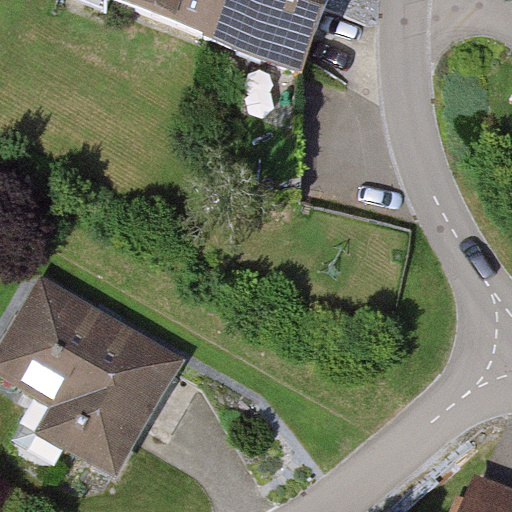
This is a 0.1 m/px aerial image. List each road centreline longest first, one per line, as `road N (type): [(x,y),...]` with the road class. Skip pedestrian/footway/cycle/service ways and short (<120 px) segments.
road 1 (residential): [(511,320),(425,185),(405,91),(409,0)]
road 2 (residential): [(331,511),(511,371)]
